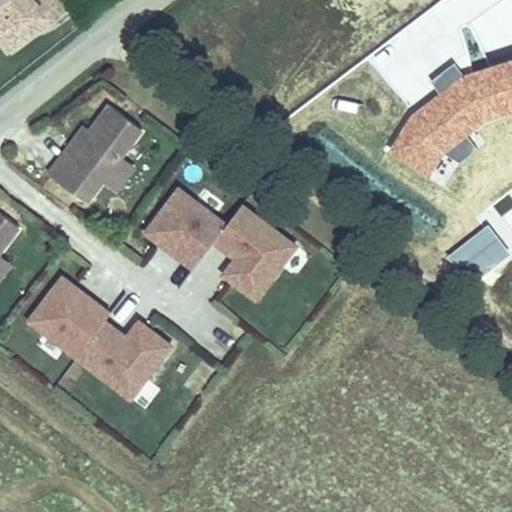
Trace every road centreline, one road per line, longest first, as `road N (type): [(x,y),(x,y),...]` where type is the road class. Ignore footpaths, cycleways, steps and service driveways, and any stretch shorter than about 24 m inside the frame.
road 1 (unknown): [(0,168),(226,353)]
road 2 (residential): [(0,124),(160,0)]
